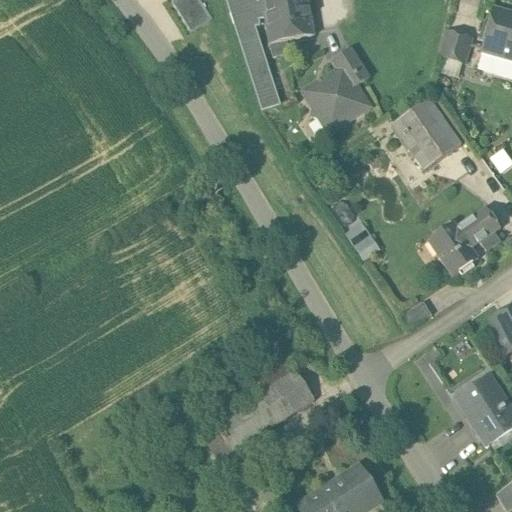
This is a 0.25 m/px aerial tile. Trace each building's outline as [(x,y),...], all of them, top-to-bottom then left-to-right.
[(180,0),(171,6),(189,35),(210,23),(195,0),(180,0)] [(225,0),(226,6),(261,115),(280,108),(255,30),(259,29),(257,22),(264,21),(260,0),(225,0)] [(306,0),(260,0),(264,21),(269,47),(270,47),(288,43),(314,38),(306,0)] [(511,15),(493,10),(480,54),(511,63),(511,15)] [(469,41),(447,35),(440,59),(462,66),(469,41)] [(288,43),(270,47),(273,59),(290,56),(288,43)] [(350,52),(330,64),(336,74),(343,70),(355,90),(369,81),(350,52)] [(336,74),(302,96),(312,112),(310,120),(318,122),(328,137),(369,111),(355,90),(343,70),(336,74)] [(428,104),(392,129),(423,174),(460,149),(428,104)] [(457,231),(453,226),(426,245),(451,282),(478,263),(470,252),(479,245),(485,254),(499,244),(494,236),(499,232),(485,212),(457,231)] [(343,239),(362,267),(379,255),(360,227),(343,239)] [(424,304),(400,319),(408,333),(432,318),(424,304)] [(511,313),(490,324),(507,357),(511,354),(511,313)] [(282,354),(252,374),(264,394),(295,374),(282,354)] [(264,394),(239,410),(257,439),(313,402),(295,374),(264,394)] [(511,419),(488,381),(454,403),(485,452),(487,451),(483,445),(511,427),(511,419)] [(239,410),(213,427),(231,455),(257,439),(239,410)] [(213,427),(200,436),(218,464),(231,455),(213,427)] [(357,470),(297,509),(298,511),(367,511),(379,504),(357,470)] [(511,511),(511,485),(495,497),(503,511),(511,511)]
